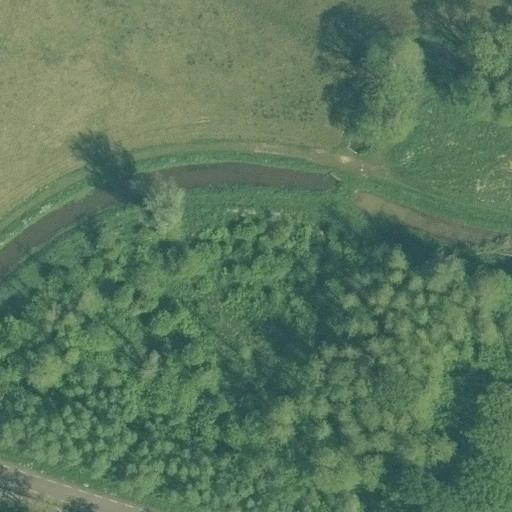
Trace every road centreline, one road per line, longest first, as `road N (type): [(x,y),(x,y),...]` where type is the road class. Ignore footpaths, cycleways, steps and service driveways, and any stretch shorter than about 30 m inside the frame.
road 1 (track): [(511,213),(260,154),(163,154),(52,191),(0,231)]
road 2 (tertiary): [(119,511),(0,475)]
